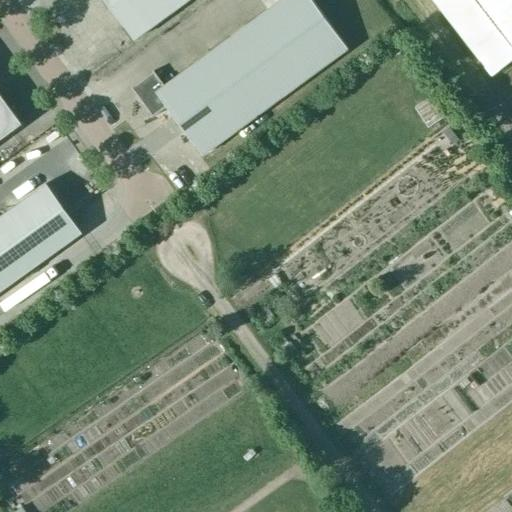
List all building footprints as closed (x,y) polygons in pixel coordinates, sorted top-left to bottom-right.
[(187,0),(105,0),(134,39),(187,0)] [(349,46),(313,0),(279,0),(166,87),(155,73),(154,74),(156,77),(138,91),(156,116),(154,118),(154,119),(169,108),(206,156),(349,46)] [(511,0),(433,0),(492,75),(511,59),(511,0)] [(428,120),(443,111),(419,70),(404,79),(428,120)] [(0,139),(22,123),(0,93),(0,139)] [(452,130),(446,135),(453,143),(459,139),(452,130)] [(47,183),(0,216),(0,290),(82,232),(47,183)]
